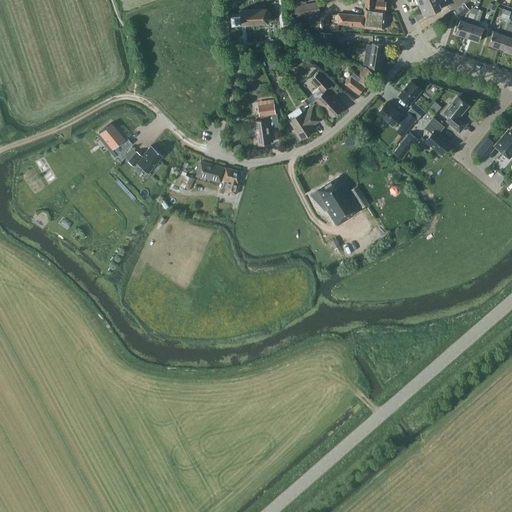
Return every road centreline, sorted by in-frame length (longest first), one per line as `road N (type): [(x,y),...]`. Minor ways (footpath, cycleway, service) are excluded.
road 1 (secondary): [(273,511),(511,303)]
road 2 (unclassified): [(213,151),(252,161),(301,150),(357,109),(417,47)]
road 3 (track): [(0,150),(127,96),(146,102),(183,139),(213,151)]
road 4 (residential): [(511,88),(463,154),(495,189)]
